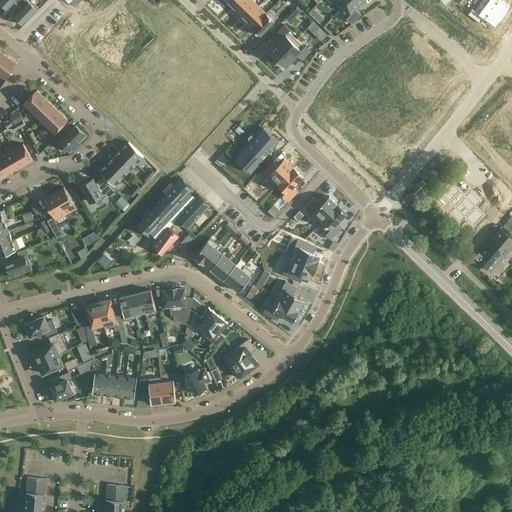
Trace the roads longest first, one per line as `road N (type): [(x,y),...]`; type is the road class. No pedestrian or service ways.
road 1 (residential): [(0,314),(181,270),(291,356)]
road 2 (residential): [(0,195),(49,166),(74,162),(98,138),(99,125),(0,31)]
road 3 (residential): [(85,414),(186,417),(237,397),(291,356)]
road 4 (residential): [(511,44),(390,200)]
road 5 (residential): [(494,330),(375,215)]
road 6 (residential): [(291,356),(375,215)]
road 7 (residential): [(299,111),(182,0)]
road 8 (residential): [(299,111),(334,60),(393,18),(396,0)]
road 9 (residential): [(375,215),(296,138),(291,126),(299,111)]
